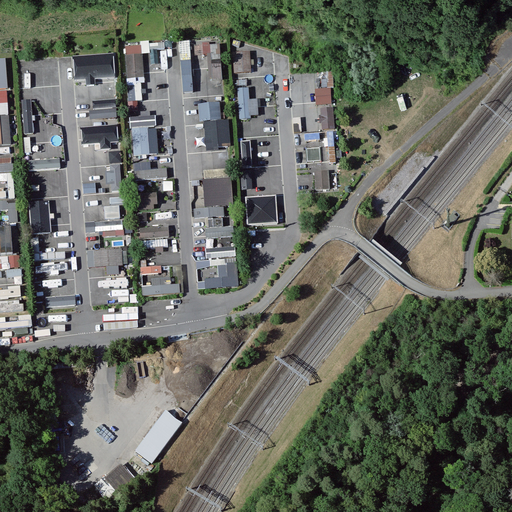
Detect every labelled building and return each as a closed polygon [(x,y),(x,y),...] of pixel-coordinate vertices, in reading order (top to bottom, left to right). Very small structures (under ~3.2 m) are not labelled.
[(182,41),(183,92),(196,92),(195,41),(182,41)] [(148,99),(143,54),(152,53),(151,42),(124,45),(131,109),(139,108),(138,100),(148,99)] [(225,78),(224,43),(196,43),(197,55),(211,55),(211,78),(225,78)] [(254,73),(254,51),(236,52),(236,73),(254,73)] [(89,81),(118,80),(117,54),(75,55),(75,79),(89,79),(89,81)] [(0,89),(11,89),(8,58),(0,58),(0,89)] [(335,87),(318,87),(318,104),(335,104),(335,87)] [(240,117),(260,117),(261,99),(252,98),(252,88),(241,88),(240,117)] [(0,114),(11,114),(10,92),(0,91),(0,114)] [(119,118),(119,99),(93,99),(93,118),(119,118)] [(25,101),(26,133),(34,132),(33,100),(25,101)] [(200,104),(202,121),(225,119),(223,101),(200,104)] [(336,107),(323,107),(323,129),(337,128),(336,107)] [(132,127),(158,126),(158,114),(131,114),(132,127)] [(0,145),(13,145),(12,116),(0,116),(0,145)] [(208,147),(233,146),(233,120),(207,120),(208,147)] [(86,144),(103,144),(104,148),(113,148),(113,141),(121,140),(121,125),(85,125),(86,144)] [(134,128),(134,154),(160,154),(160,127),(134,128)] [(136,165),(138,180),(170,176),(168,161),(136,165)] [(110,191),(124,190),(123,164),(109,165),(110,191)] [(332,188),(330,170),(315,171),(317,190),(332,188)] [(196,208),(196,218),(229,217),(229,207),(237,207),(236,177),(206,178),(207,208),(196,208)] [(160,208),(160,194),(147,194),(147,208),(160,208)] [(249,196),(249,224),(280,223),(280,195),(249,196)] [(103,196),(87,196),(87,211),(103,210),(103,196)] [(33,201),(33,232),(53,232),(52,201),(33,201)] [(124,205),(107,206),(107,219),(124,218),(124,205)] [(86,232),(126,233),(126,221),(86,221),(86,232)] [(0,245),(0,255),(3,255),(4,268),(22,267),(20,226),(0,226),(1,246),(0,245)] [(142,227),(142,238),(176,237),(176,226),(142,227)] [(237,226),(208,226),(208,236),(237,236),(237,226)] [(210,257),(239,256),(239,247),(209,247),(210,257)] [(110,275),(127,274),(125,248),(90,250),(91,267),(110,266),(110,275)] [(199,279),(199,288),(242,286),(241,263),(220,264),(221,278),(199,279)] [(181,294),(182,282),(145,282),(145,294),(181,294)] [(167,413),(137,453),(153,465),(183,425),(167,413)] [(138,483),(122,465),(106,480),(122,498),(138,483)]
